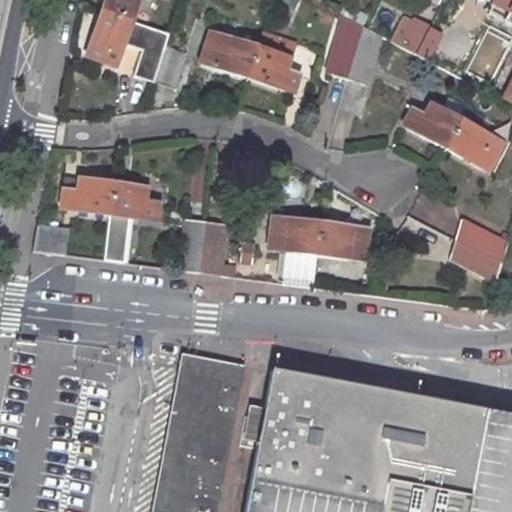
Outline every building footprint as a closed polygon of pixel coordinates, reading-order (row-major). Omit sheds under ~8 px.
[(97,0),(93,14),(112,21),(124,25),(132,0),(97,0)] [(511,0),(494,0),(493,3),(511,11),(511,0)] [(93,14),(78,59),(95,65),(108,69),(113,55),(124,25),(112,21),(93,14)] [(415,56),(431,27),(413,17),(411,21),(402,16),(389,42),(415,56)] [(366,85),(382,33),(338,19),(321,71),(366,85)] [(149,74),(156,54),(162,36),(144,31),(128,77),(146,83),(149,74)] [(207,71),(238,82),(246,60),(248,52),(217,42),(203,37),(193,67),(207,71)] [(246,60),(238,82),(270,92),(275,76),(279,63),(248,52),(246,60)] [(149,74),(146,83),(163,90),(173,60),(156,54),(149,74)] [(275,76),(270,92),(283,96),(288,80),(275,76)] [(511,77),(503,97),(511,101),(511,77)] [(490,171),(507,138),(429,97),(422,111),(411,105),(400,124),(490,171)] [(81,176),(69,174),(66,188),(79,190),(81,176)] [(111,213),(113,194),(115,181),(81,176),(79,190),(66,188),(63,206),(111,213)] [(148,186),(115,181),(113,194),(111,213),(105,258),(124,261),(131,215),(158,219),(159,201),(146,200),(148,186)] [(269,246),(317,253),(321,222),(273,215),(269,246)] [(456,234),(505,260),(510,240),(461,215),(456,234)] [(198,274),(205,223),(183,220),(176,271),(198,274)] [(355,226),(321,222),(317,253),(351,257),(363,259),(366,242),(368,228),(355,226)] [(205,223),(198,274),(217,276),(224,226),(205,223)] [(70,228),(39,224),(34,248),(49,250),(66,252),(69,234),(70,228)] [(505,260),(456,234),(450,256),(499,280),(505,260)] [(75,355),(16,346),(12,371),(71,380),(75,355)] [(242,511),(511,511),(511,416),(269,372),(254,453),(242,511)] [(242,511),(254,453),(35,413),(26,414),(15,420),(6,427),(1,435),(0,439),(0,511),(242,511)]
